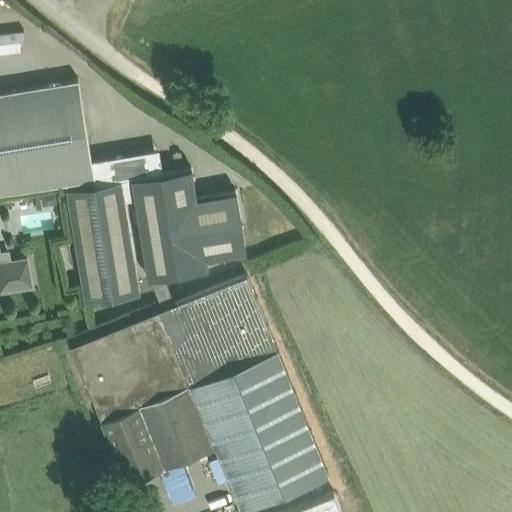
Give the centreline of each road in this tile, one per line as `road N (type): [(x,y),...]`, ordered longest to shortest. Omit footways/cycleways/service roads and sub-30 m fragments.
road 1 (track): [(511,407),(420,336),(284,180),(155,88)]
road 2 (residential): [(155,88),(42,0)]
